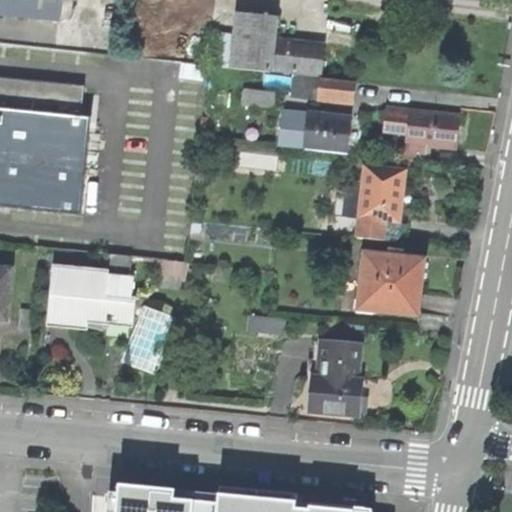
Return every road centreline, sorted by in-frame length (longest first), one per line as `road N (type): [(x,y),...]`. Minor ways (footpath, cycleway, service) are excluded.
road 1 (unclassified): [(463,474),(0,427)]
road 2 (residential): [(511,218),(469,442)]
